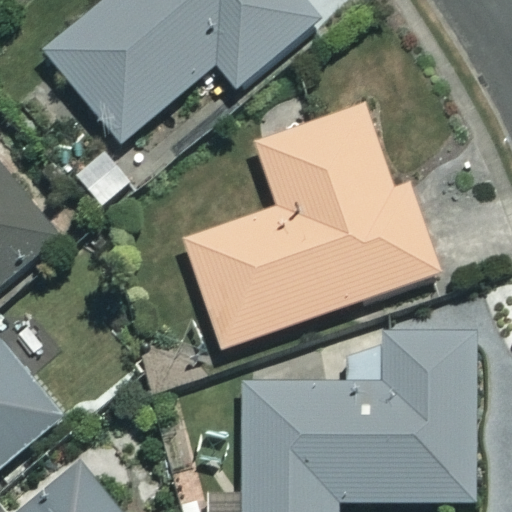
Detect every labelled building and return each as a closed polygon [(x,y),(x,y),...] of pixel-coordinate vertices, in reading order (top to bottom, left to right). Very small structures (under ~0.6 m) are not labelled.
[(112,0),(43,56),(116,147),(214,68),(233,92),(314,26),(293,0),(112,0)] [(389,194),(360,112),(253,149),(276,213),(182,246),(219,353),(435,277),(404,189),(389,194)] [(0,284),(57,238),(0,168),(0,284)] [(473,507),(472,321),(390,322),(390,350),(305,350),(305,379),(241,380),(241,511),(335,511),(335,507),(473,507)] [(0,468),(57,422),(0,351),(0,468)] [(115,511),(80,469),(26,511),(115,511)]
